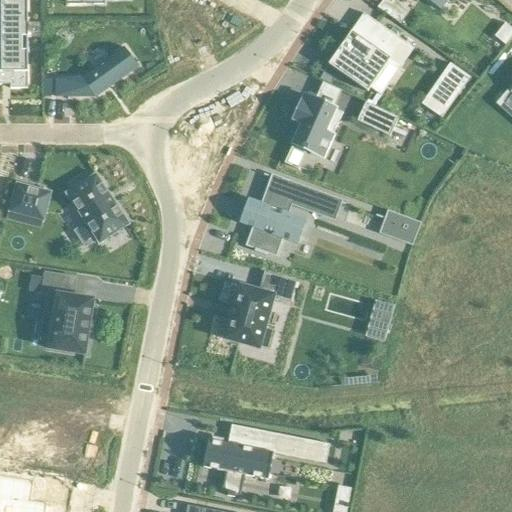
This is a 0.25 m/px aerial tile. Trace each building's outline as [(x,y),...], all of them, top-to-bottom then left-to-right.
[(0,0),(1,1),(0,0),(0,30),(1,30),(1,55),(0,55),(0,84),(2,85),(2,79),(10,79),(10,88),(28,88),(28,36),(27,36),(27,23),(28,23),(27,0),(0,0)] [(387,0),(383,0),(377,8),(399,25),(407,15),(391,3),(387,0)] [(427,0),(440,10),(441,10),(439,8),(445,0),(427,0)] [(346,38),(328,65),(367,92),(389,60),(401,68),(414,48),(377,23),(376,24),(365,41),(355,34),(351,31),(346,38)] [(82,78),(56,79),(56,97),(96,97),(138,67),(124,48),(82,78)] [(450,64),(448,66),(452,68),(425,106),(442,118),(470,78),(450,64)] [(299,131),(291,149),(303,155),(306,149),(308,150),(318,155),(319,154),(323,156),(330,140),(331,140),(343,113),(334,109),(315,100),(304,95),(293,119),(302,124),(299,131)] [(366,103),(357,121),(390,137),(398,118),(366,103)] [(68,193),(66,194),(67,195),(68,195),(86,224),(75,232),(85,247),(96,239),(98,242),(99,244),(101,243),(127,225),(127,226),(129,225),(128,223),(127,223),(97,176),(96,174),(94,175),(94,176),(68,193)] [(239,222),(239,224),(252,228),(245,246),(255,250),(254,252),(267,256),(267,254),(276,257),(283,240),(297,245),(298,243),(294,242),(303,220),(306,221),(307,220),(289,213),(292,203),(334,218),(339,203),(345,205),(345,204),(289,183),(289,181),(281,178),(277,190),(271,188),(265,205),(261,203),(248,198),(248,200),(251,201),(243,223),(239,222)] [(17,184),(9,212),(43,221),(51,193),(17,184)] [(376,215),(376,217),(384,220),(397,224),(392,237),(407,243),(406,244),(408,245),(417,223),(421,225),(421,223),(388,211),(387,212),(391,214),(389,220),(385,218),(376,215)] [(43,320),(40,337),(50,339),(48,349),(84,355),(88,334),(90,320),(93,300),(73,296),(76,278),(45,273),(42,293),(47,294),(57,296),(53,321),(43,320)] [(231,320),(226,340),(259,349),(260,347),(269,349),(274,331),(265,328),(274,297),(290,301),(296,282),(265,273),(260,291),(240,286),(235,306),(234,306),(231,320)] [(379,303),(375,330),(390,333),(394,306),(379,303)] [(0,393),(0,420),(29,425),(23,463),(49,467),(51,453),(67,456),(69,440),(72,440),(73,432),(69,432),(70,424),(58,422),(61,402),(0,393)] [(208,440),(203,468),(226,472),(222,493),(228,494),(227,496),(234,498),(235,496),(241,497),(245,476),(268,480),(273,454),(326,464),(330,445),(263,432),(262,436),(250,433),(250,429),(231,426),(228,444),(208,440)] [(157,473),(155,486),(176,489),(178,476),(157,473)] [(339,487),(337,495),(349,497),(351,489),(339,487)] [(0,489),(0,511),(4,511),(43,511),(46,496),(0,489)]
